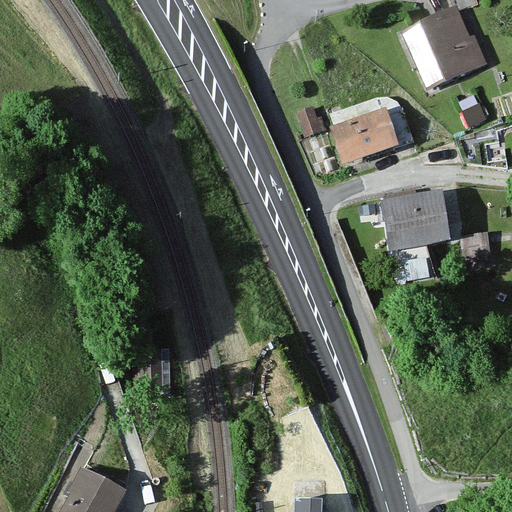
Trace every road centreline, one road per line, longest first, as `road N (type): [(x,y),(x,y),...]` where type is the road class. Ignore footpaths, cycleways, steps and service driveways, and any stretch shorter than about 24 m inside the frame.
road 1 (secondary): [(164,0),(291,255),(384,498)]
road 2 (unclassified): [(421,488),(311,206)]
road 3 (unclassified): [(311,206),(262,78),(281,5)]
road 4 (residential): [(311,206),(401,176),(511,181)]
road 5 (residential): [(145,511),(103,363)]
